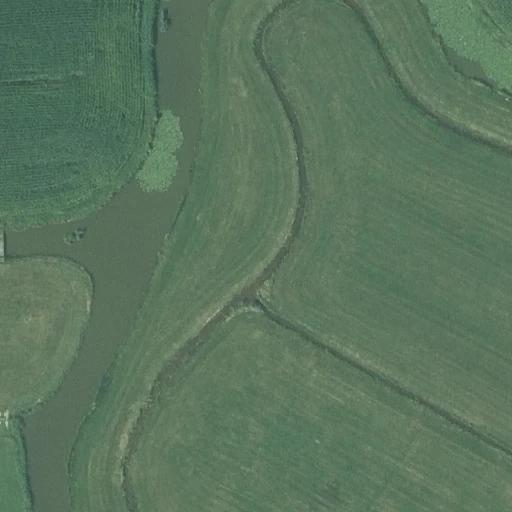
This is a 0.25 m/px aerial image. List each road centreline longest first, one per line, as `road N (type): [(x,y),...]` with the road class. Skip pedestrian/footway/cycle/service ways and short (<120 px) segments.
road 1 (track): [(246,0),(232,25),(240,159),(101,447),(100,511)]
road 2 (track): [(511,125),(438,92),(377,0)]
